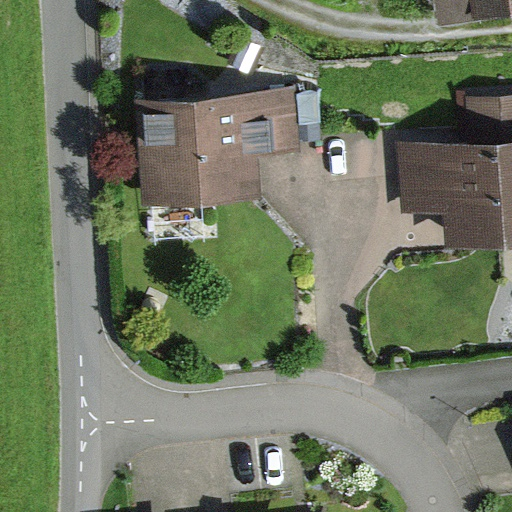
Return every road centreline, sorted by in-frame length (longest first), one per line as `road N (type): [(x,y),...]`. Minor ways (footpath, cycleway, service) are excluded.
road 1 (residential): [(86,421),(62,0)]
road 2 (residential): [(399,436),(293,397),(86,421)]
road 3 (residential): [(276,0),(394,31),(511,25)]
road 4 (residential): [(399,436),(451,392),(511,382)]
